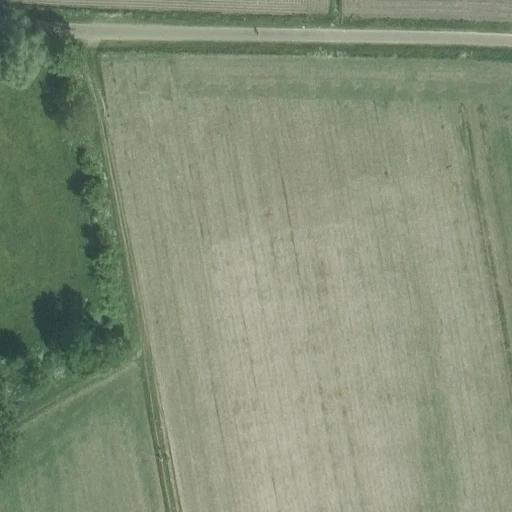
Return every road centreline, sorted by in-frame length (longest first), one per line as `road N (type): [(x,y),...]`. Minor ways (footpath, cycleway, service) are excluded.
road 1 (unclassified): [(511,44),(0,25)]
road 2 (track): [(175,511),(126,229),(79,32)]
